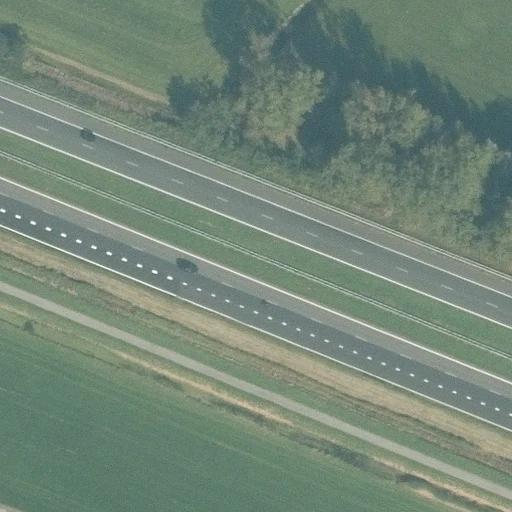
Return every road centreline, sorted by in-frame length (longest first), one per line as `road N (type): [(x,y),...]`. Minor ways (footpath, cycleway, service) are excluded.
road 1 (motorway): [(0,193),(511,397)]
road 2 (motorway): [(511,311),(0,110)]
